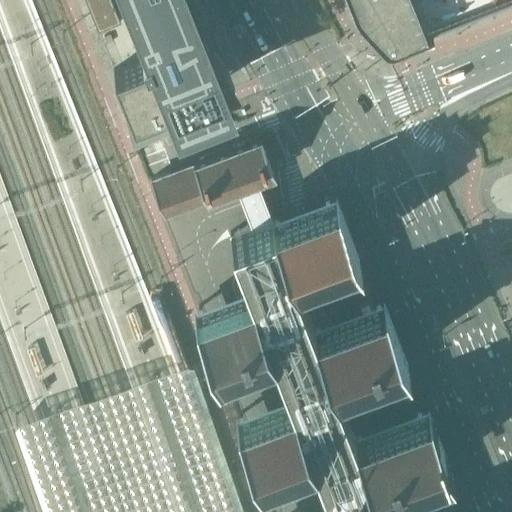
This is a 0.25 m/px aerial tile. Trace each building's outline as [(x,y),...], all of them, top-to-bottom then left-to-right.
[(111,0),(85,0),(98,30),(120,21),(111,0)] [(132,0),(154,52),(113,68),(128,106),(131,114),(193,90),(217,67),(219,62),(220,58),(219,53),(216,49),(212,46),(207,45),(206,43),(207,43),(205,36),(202,37),(198,26),(200,25),(199,22),(198,23),(197,21),(207,16),(199,0),(132,0)] [(359,10),(380,33),(383,35),(386,36),(389,36),(393,36),(404,31),(404,30),(416,25),(417,26),(420,25),(419,24),(432,19),(432,20),(435,19),(435,18),(448,13),(448,14),(451,13),(451,12),(463,7),(463,8),(467,6),(466,6),(479,1),(479,2),(482,0),(352,0),(353,1),(355,6),(359,10)] [(113,40),(110,33),(103,35),(106,43),(113,40)] [(141,52),(135,37),(105,49),(111,64),(141,52)] [(274,170),(261,134),(193,160),(192,158),(150,174),(164,213),(207,197),(206,196),(274,170)] [(358,249),(336,190),(334,191),(273,215),(251,223),(229,231),(242,267),(243,267),(249,285),(195,306),(194,304),(193,304),(216,366),(218,365),(217,363),(271,342),(290,393),(237,413),(236,411),(235,412),(258,473),(260,472),(259,470),(312,450),(331,500),(300,511),(473,511),(471,506),(469,507),(470,510),(463,511),(385,511),(376,487),(448,460),(449,462),(450,461),(428,401),(426,402),(426,403),(354,430),(335,380),(404,354),(405,356),(406,355),(383,294),(381,294),(382,297),(313,322),(294,272),(356,249),(358,249)]
